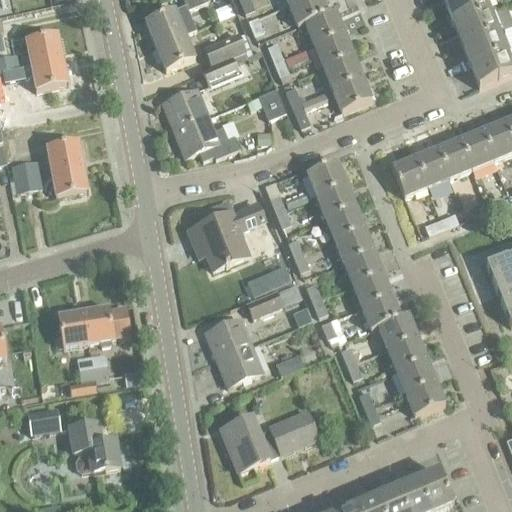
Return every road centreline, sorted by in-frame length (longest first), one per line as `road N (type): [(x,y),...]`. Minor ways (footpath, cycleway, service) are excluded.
road 1 (residential): [(251,511),(483,420),(414,257)]
road 2 (residential): [(141,191),(240,175),(435,93),(400,0)]
road 3 (tertiary): [(194,511),(148,237)]
road 4 (tertiary): [(141,191),(104,0)]
road 5 (residential): [(0,284),(148,237)]
